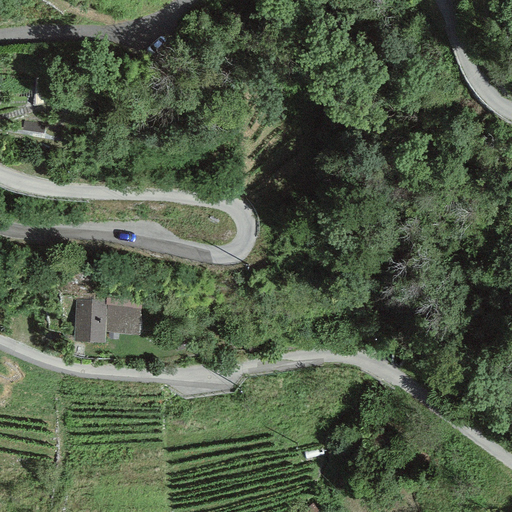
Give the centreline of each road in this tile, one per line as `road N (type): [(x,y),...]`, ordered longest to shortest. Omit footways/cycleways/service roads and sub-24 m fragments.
road 1 (unclassified): [(0,343),(75,370),(132,376),(313,360),(362,365),(416,392),(511,462)]
road 2 (unclassified): [(0,174),(47,188),(214,201),(242,213),(246,232),(227,253),(106,231),(0,225)]
road 3 (unclassified): [(186,0),(144,27),(0,37)]
road 4 (unclassified): [(511,111),(470,70),(441,0)]
